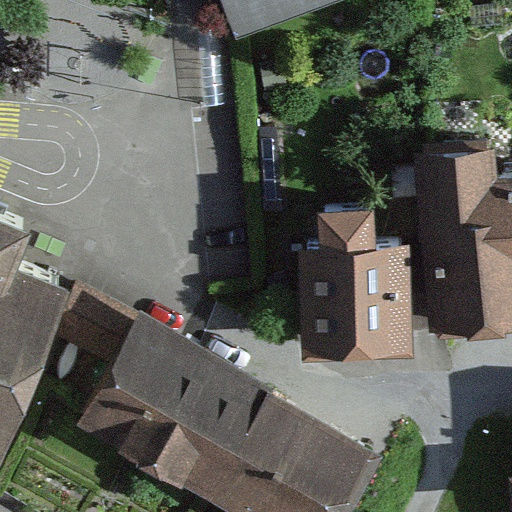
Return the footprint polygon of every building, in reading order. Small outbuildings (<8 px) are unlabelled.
[(218,0),(231,30),(307,0),(218,0)] [(223,26),(199,28),(205,99),(229,97),(223,26)] [(511,134),(444,138),(452,317),(511,314),(511,134)] [(0,442),(5,444),(71,279),(22,259),(40,212),(0,196),(0,442)] [(341,236),(315,237),(318,340),(429,337),(426,230),(399,231),(398,197),(340,199),(341,236)] [(279,377),(151,309),(98,409),(225,477),(279,377)] [(279,377),(225,477),(290,511),(351,511),(392,437),(279,377)]
